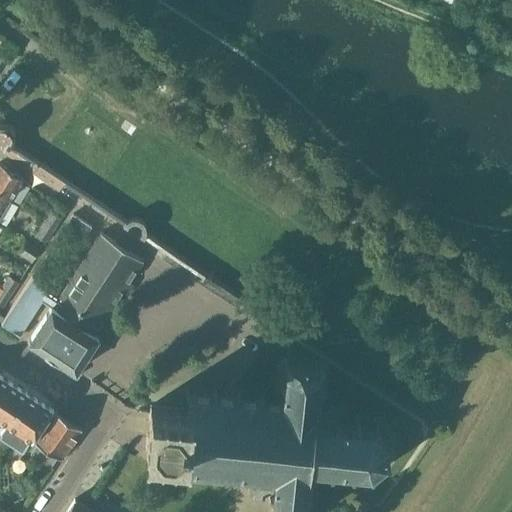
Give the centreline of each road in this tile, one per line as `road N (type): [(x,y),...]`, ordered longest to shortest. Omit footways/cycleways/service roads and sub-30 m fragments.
road 1 (residential): [(43,511),(106,417),(0,345)]
road 2 (track): [(511,52),(380,0)]
